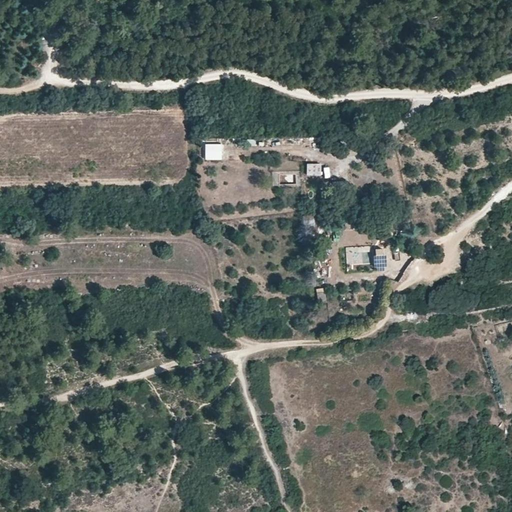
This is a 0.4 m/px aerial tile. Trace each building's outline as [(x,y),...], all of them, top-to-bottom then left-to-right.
[(349,136),(339,136),(340,146),(349,146),(349,136)] [(319,161),(305,162),(305,174),(320,174),(319,161)] [(294,182),(294,174),(284,174),(284,182),(294,182)] [(403,220),(390,221),(392,228),(402,229),(403,220)] [(372,249),(351,251),(353,265),(374,264),(372,249)] [(315,287),(317,298),(324,297),(322,286),(315,287)] [(324,321),(316,323),(317,331),(324,330),(325,326),(324,321)]
